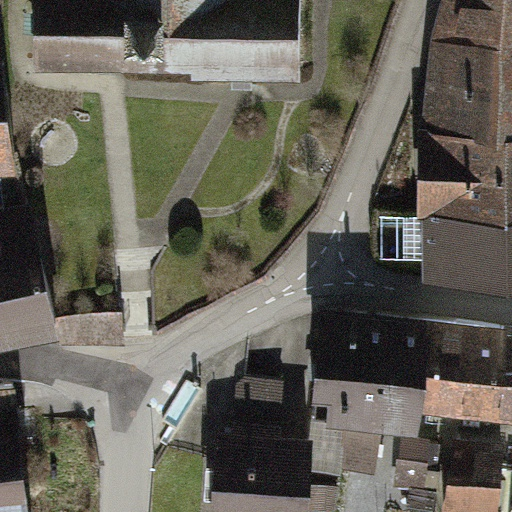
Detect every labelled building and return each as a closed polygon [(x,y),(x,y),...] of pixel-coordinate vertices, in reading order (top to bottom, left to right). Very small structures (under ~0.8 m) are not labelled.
[(37,0),(37,59),(195,59),(195,68),(302,69),(302,0),(37,0)] [(511,0),(454,0),(438,127),(441,270),(511,273),(511,0)] [(0,43),(0,168),(19,168),(0,43)] [(0,335),(61,324),(35,192),(0,198),(0,335)] [(124,302),(61,308),(61,324),(61,339),(126,337),(124,302)] [(440,322),(339,310),(329,390),(344,390),(340,424),(359,426),(354,472),(394,477),(401,417),(428,420),(440,322)] [(511,317),(452,316),(448,417),(511,419),(511,317)] [(0,511),(66,511),(54,408),(0,414),(0,511)] [(235,416),(232,511),(346,511),(354,472),(359,426),(340,424),(297,429),(297,418),(235,416)] [(511,511),(511,438),(417,432),(414,484),(459,487),(457,511),(511,511)]
